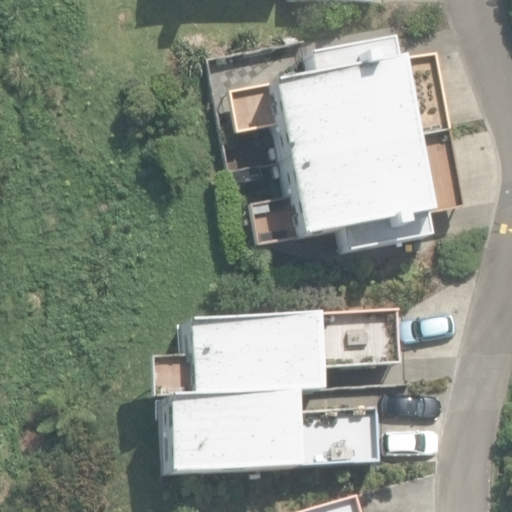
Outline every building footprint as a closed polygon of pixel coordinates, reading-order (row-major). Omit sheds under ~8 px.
[(390,64),(385,42),(299,60),(303,78),(219,95),(228,139),(268,131),(276,168),(443,134),(428,56),(390,64)] [(423,241),(419,219),(458,212),(443,134),(276,168),(283,201),(241,209),(249,251),(331,235),(335,258),(423,241)] [(285,397),(313,395),(312,372),(392,368),(389,314),(179,326),(181,360),(139,362),(141,405),(155,404),(285,397)] [(286,416),(285,397),(155,404),(159,480),(372,467),(369,411),(286,416)] [(350,511),(347,499),(302,511),(350,511)]
